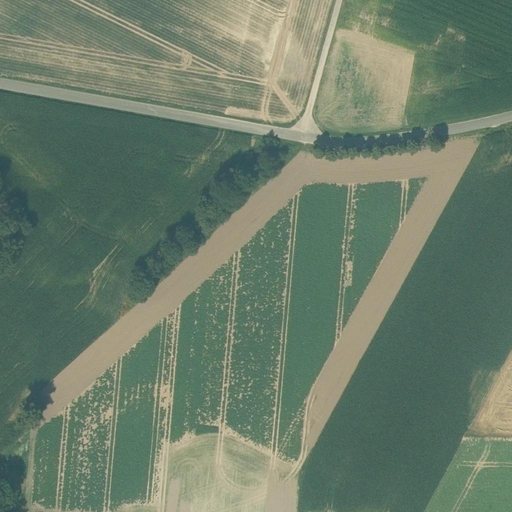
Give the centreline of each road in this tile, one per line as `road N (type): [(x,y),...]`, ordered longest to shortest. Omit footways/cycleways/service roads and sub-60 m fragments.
road 1 (tertiary): [(511,115),(339,142),(0,84)]
road 2 (track): [(304,137),(338,0)]
